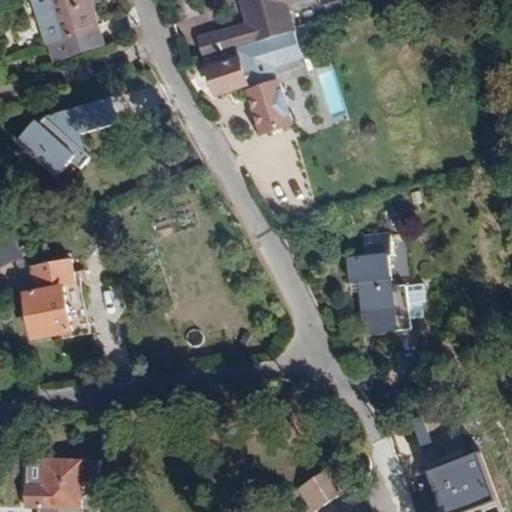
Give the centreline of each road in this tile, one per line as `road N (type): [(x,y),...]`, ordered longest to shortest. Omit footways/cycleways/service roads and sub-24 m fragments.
road 1 (residential): [(142,0),(198,126),(285,274),(323,359)]
road 2 (residential): [(0,417),(35,399),(323,359)]
road 3 (residential): [(323,359),(374,437),(403,511)]
